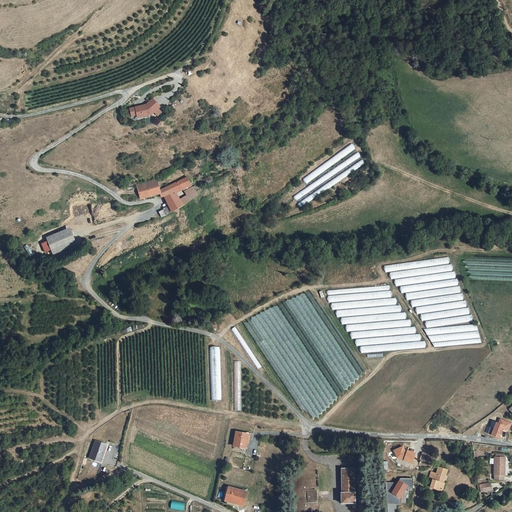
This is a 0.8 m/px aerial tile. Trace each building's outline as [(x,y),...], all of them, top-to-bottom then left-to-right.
[(155,109),(157,107),(150,99),(140,107),(139,106),(133,107),(134,115),(139,114),(140,116),(148,115),(151,112),(155,109)] [(306,183),(356,149),(352,144),(303,178),(306,183)] [(181,189),(191,184),(187,177),(160,190),(156,181),(135,187),(140,201),(159,195),(161,199),(164,198),(176,192),(181,189)] [(186,197),(180,200),(184,206),(198,198),(191,184),(181,189),(186,197)] [(181,189),(176,192),(180,200),(186,197),(181,189)] [(180,200),(176,192),(164,198),(168,206),(180,200)] [(172,213),(184,206),(180,200),(168,206),(172,213)] [(166,215),(172,213),(168,206),(164,208),(166,215)] [(45,238),(47,242),(71,233),(69,228),(45,238)] [(76,246),(71,233),(47,242),(50,251),(57,249),(58,253),(76,246)] [(426,320),(427,327),(472,322),(471,314),(469,314),(462,300),(460,300),(456,271),(452,271),(451,264),(449,264),(448,257),(384,265),(385,272),(395,271),(390,273),(391,279),(395,279),(396,286),(400,286),(407,300),(411,300),(412,307),(416,307),(422,321),(426,320)] [(331,303),(332,310),(368,305),(368,300),(362,301),(360,293),(328,297),(329,303),(331,303)] [(361,352),(425,348),(425,341),(420,341),(420,334),(415,334),(415,328),(373,331),(373,337),(367,338),(367,339),(357,340),(358,346),(360,346),(361,352)] [(245,452),(247,438),(234,436),(232,450),(245,452)] [(93,443),(88,461),(100,465),(103,457),(106,447),(93,443)] [(416,460),(426,462),(427,455),(417,453),(416,460)] [(489,475),(491,475),(490,481),(499,482),(500,477),(501,477),(503,460),(491,459),(489,475)] [(443,475),(445,470),(436,466),(434,472),(431,471),(428,477),(431,478),(431,480),(439,483),(442,474),(443,475)] [(339,491),(338,491),(339,502),(354,501),(353,490),(351,490),(350,467),(338,467),(339,491)] [(311,504),(311,502),(314,501),(313,488),(310,488),(310,485),(309,482),(308,480),(306,479),(303,478),(301,478),(298,478),(296,480),(295,481),(294,483),(293,485),(294,488),(295,490),(296,492),(296,499),(295,501),(294,503),(294,506),(295,508),(296,509),(298,511),(300,511),(303,511),(305,511),(307,511),(309,509),(310,506),(311,504)] [(244,509),(247,495),(229,491),(226,505),(244,509)] [(184,510),(184,502),(171,501),(170,509),(184,510)]
